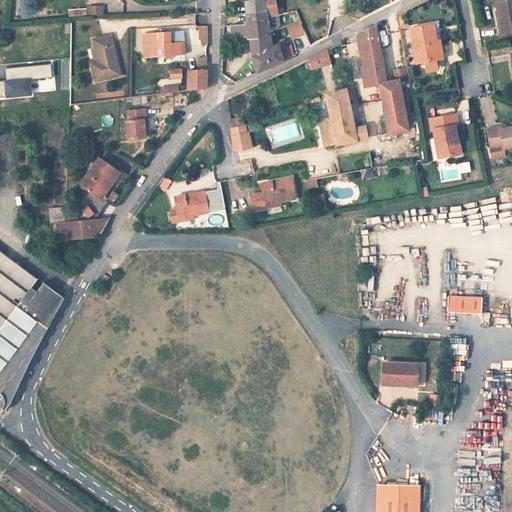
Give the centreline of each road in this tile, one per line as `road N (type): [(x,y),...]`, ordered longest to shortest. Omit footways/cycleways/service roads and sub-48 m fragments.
road 1 (unclassified): [(213,98),(194,113),(105,243),(35,376),(28,434)]
road 2 (unclassified): [(213,98),(424,0)]
road 3 (unclassified): [(28,434),(129,511)]
